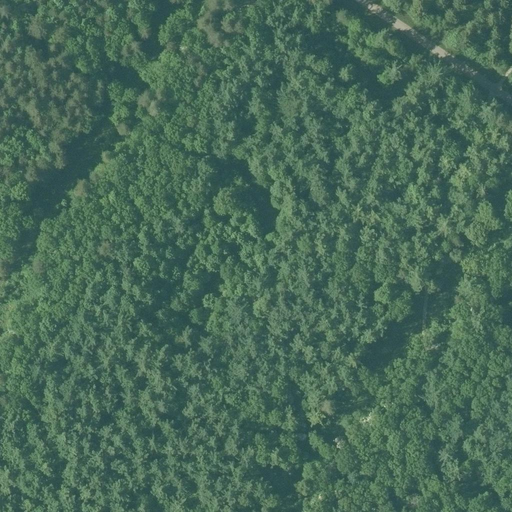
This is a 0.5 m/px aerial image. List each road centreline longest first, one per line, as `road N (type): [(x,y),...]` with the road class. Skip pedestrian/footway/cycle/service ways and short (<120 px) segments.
road 1 (track): [(214,0),(202,101),(229,161),(165,256),(150,329),(158,454),(175,511)]
road 2 (track): [(511,204),(407,327),(279,511)]
road 3 (track): [(0,282),(167,31),(204,0)]
road 4 (unclassified): [(511,102),(359,0)]
